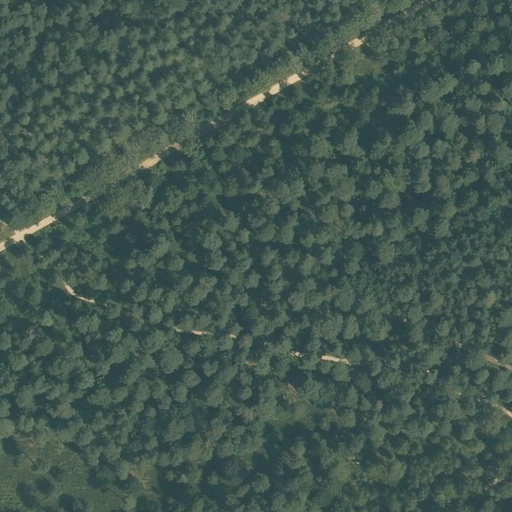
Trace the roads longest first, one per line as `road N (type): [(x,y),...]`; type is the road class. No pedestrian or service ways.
road 1 (track): [(429,0),(35,227)]
road 2 (track): [(511,371),(108,185)]
